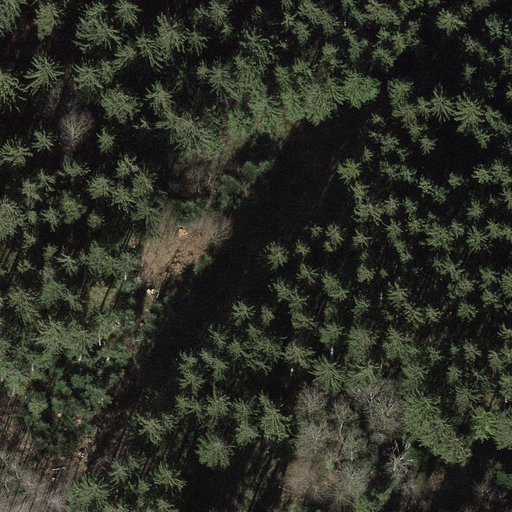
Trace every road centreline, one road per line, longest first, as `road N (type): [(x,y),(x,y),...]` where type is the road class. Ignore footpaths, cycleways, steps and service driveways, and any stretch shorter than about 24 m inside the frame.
road 1 (track): [(422,76),(90,468),(9,511)]
road 2 (track): [(511,7),(422,76),(297,138),(87,188),(0,190)]
